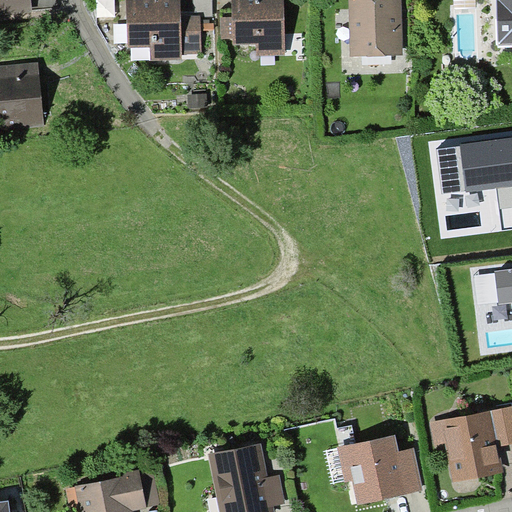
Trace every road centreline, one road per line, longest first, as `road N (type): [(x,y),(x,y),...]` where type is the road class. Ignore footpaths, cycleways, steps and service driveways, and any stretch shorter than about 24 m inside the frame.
road 1 (track): [(0,343),(250,293),(289,266),(290,244),(265,217),(153,131)]
road 2 (residential): [(153,131),(72,0)]
